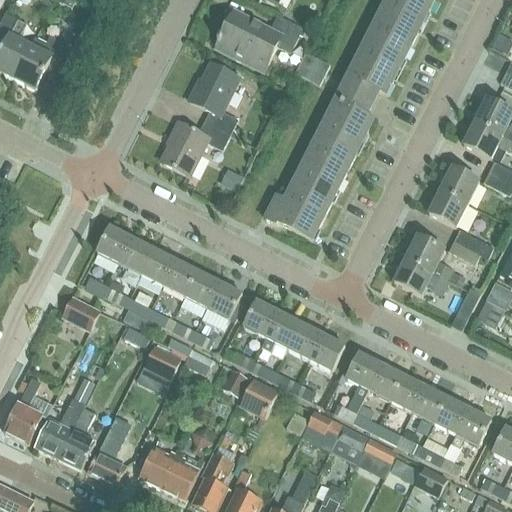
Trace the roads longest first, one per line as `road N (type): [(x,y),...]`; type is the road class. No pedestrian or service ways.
road 1 (residential): [(347,309),(502,0)]
road 2 (residential): [(94,184),(347,309)]
road 3 (residential): [(94,184),(188,0)]
road 4 (residential): [(0,365),(94,184)]
road 5 (residential): [(347,309),(511,389)]
